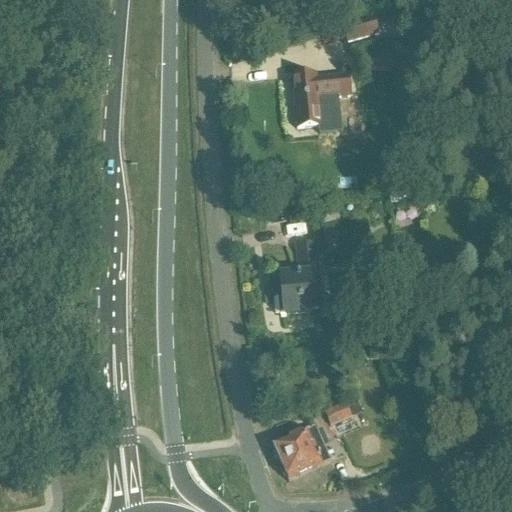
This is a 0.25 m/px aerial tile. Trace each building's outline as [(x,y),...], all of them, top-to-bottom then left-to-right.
[(347,46),(380,37),(375,18),(342,27),(347,46)] [(392,46),(399,71),(436,62),(429,36),(392,46)] [(350,100),(347,79),(315,82),(315,79),(291,81),(297,133),(321,130),(318,103),(350,100)] [(341,215),(320,218),(321,226),(342,223),(341,215)] [(318,289),(314,246),(299,247),(303,276),(267,280),(268,282),(283,280),(284,297),(280,298),(282,315),(316,312),(314,291),(321,291),(322,303),(323,303),(322,289),(318,289)] [(356,401),(324,415),(330,429),(362,415),(356,401)] [(331,463),(316,429),(274,447),(273,446),(272,446),(289,484),(290,483),(289,482),(321,468),(324,476),(333,472),(330,464),(331,463)]
